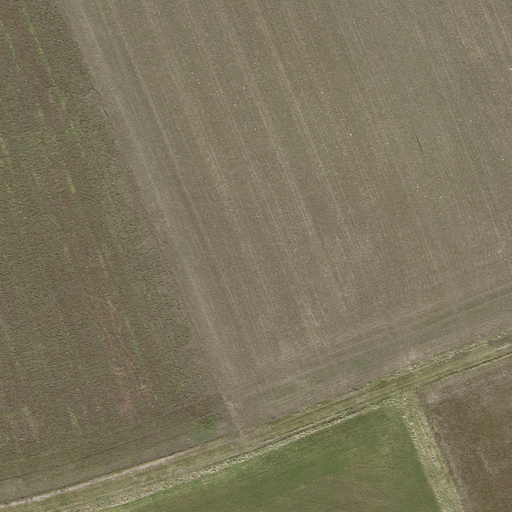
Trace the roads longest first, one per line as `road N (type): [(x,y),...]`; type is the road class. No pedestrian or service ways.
road 1 (track): [(21,511),(240,449),(511,341)]
road 2 (track): [(457,511),(404,383)]
